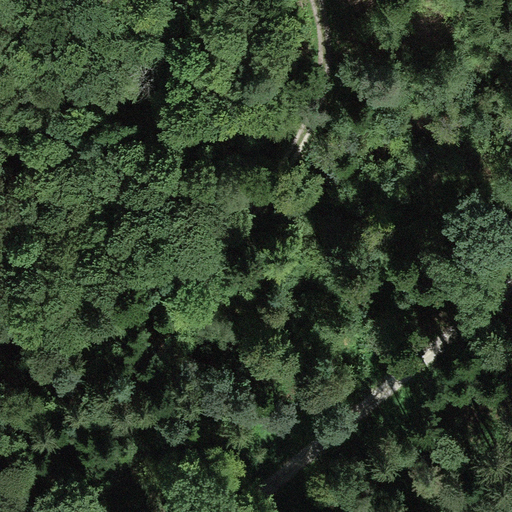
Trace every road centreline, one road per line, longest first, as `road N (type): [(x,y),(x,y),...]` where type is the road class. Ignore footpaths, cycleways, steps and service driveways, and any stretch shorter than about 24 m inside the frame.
road 1 (track): [(317,0),(325,70),(296,148),(253,205),(135,308),(61,331),(0,333)]
road 2 (track): [(511,282),(248,511)]
